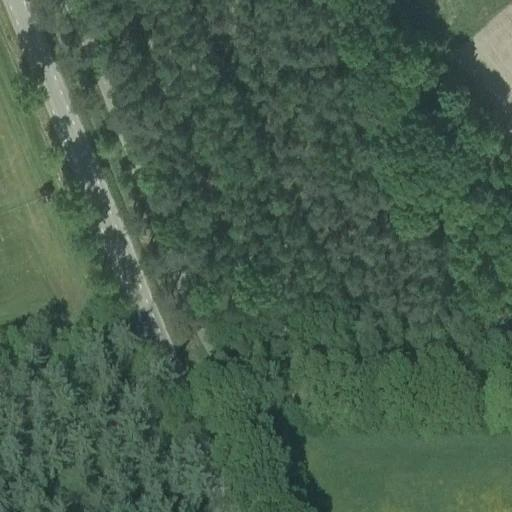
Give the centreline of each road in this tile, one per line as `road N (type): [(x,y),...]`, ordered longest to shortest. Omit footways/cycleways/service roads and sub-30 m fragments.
road 1 (tertiary): [(221,511),(14,0)]
road 2 (track): [(177,398),(511,395)]
